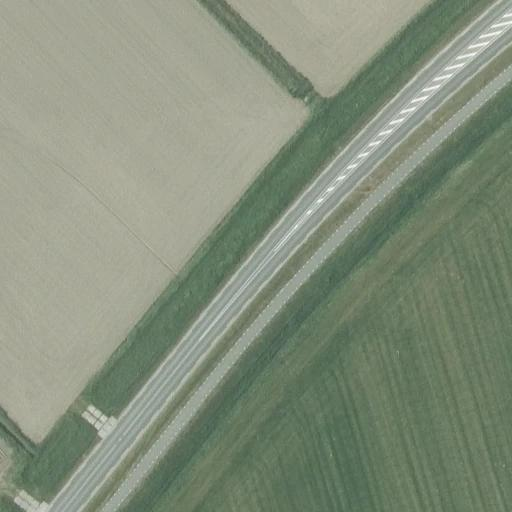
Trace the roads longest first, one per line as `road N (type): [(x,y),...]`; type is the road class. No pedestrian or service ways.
road 1 (primary): [(509,0),(363,138),(294,213),(265,258)]
road 2 (primary): [(265,258),(511,31)]
road 3 (primary): [(60,511),(265,258)]
